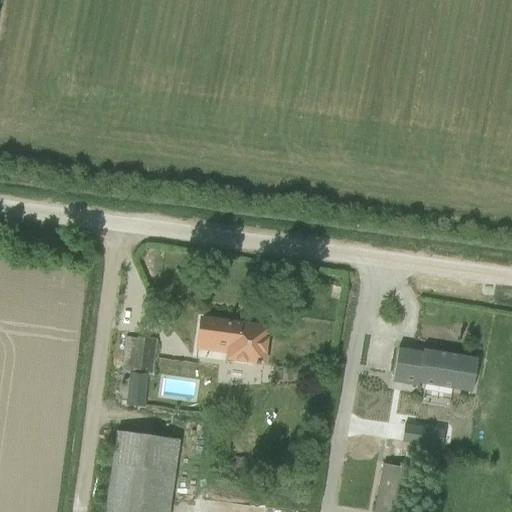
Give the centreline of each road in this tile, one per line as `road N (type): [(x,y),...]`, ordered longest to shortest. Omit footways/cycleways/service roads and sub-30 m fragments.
road 1 (unclassified): [(0,207),(511,276)]
road 2 (track): [(120,223),(76,511)]
